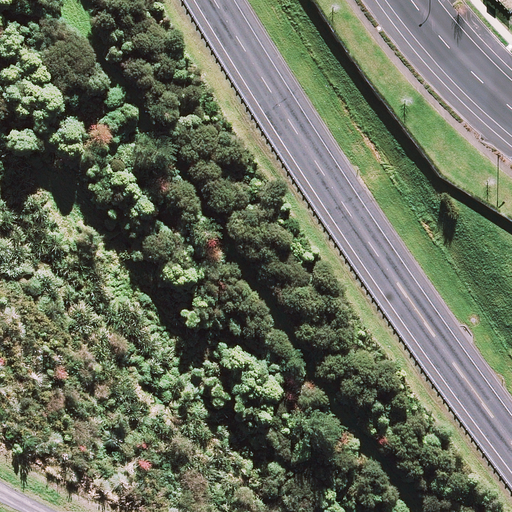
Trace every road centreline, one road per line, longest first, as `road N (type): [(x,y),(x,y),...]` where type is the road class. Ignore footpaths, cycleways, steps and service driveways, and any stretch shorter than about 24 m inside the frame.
road 1 (primary): [(511,439),(337,195),(214,0)]
road 2 (tertiary): [(413,0),(511,105)]
